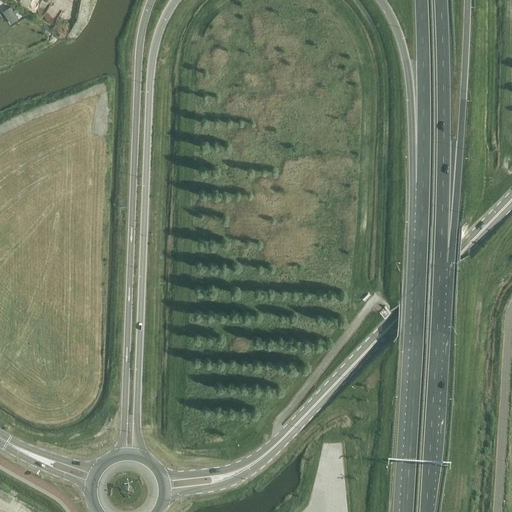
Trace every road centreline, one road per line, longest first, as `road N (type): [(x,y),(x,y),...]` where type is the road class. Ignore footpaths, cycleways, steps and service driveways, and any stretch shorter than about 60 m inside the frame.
road 1 (trunk): [(137,455),(150,87),(157,37),(179,0)]
road 2 (trunk): [(151,0),(137,82),(118,455)]
road 3 (trunk): [(424,189),(406,511)]
road 4 (trunk): [(440,267),(453,221),(468,0)]
road 5 (trunk): [(440,267),(442,0)]
road 6 (trunk): [(426,511),(440,267)]
road 7 (unclassified): [(496,511),(511,308)]
road 8 (trunk): [(381,0),(402,40),(424,189)]
road 9 (trunk): [(422,0),(424,189)]
road 10 (secondary): [(393,319),(281,438)]
road 11 (secondary): [(163,498),(245,475),(281,438)]
road 12 (secondary): [(281,438),(226,470),(161,476)]
